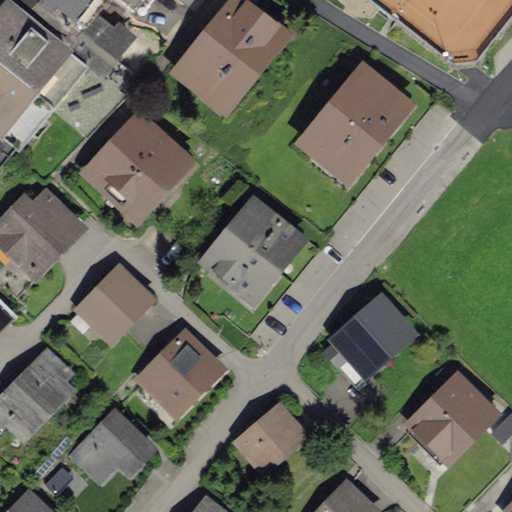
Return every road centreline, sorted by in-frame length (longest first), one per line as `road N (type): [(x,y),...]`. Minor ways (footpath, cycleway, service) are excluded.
road 1 (residential): [(277,368),(511,83)]
road 2 (residential): [(415,511),(277,368)]
road 3 (residential): [(166,511),(277,368)]
